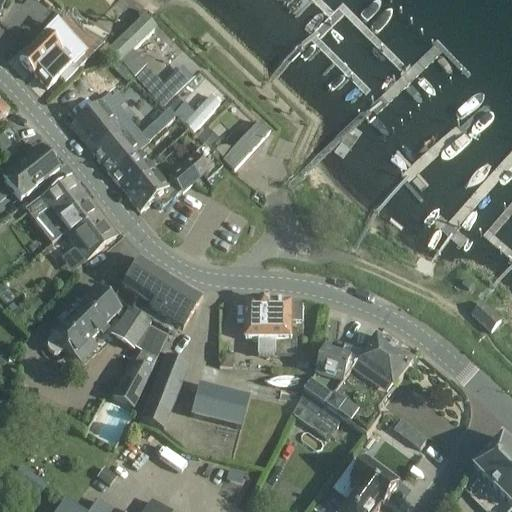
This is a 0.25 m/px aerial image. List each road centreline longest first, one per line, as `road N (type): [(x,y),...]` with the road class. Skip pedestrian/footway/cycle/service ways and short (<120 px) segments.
road 1 (tertiary): [(502,404),(421,336),(369,307),(287,284),(199,276),(164,259),(0,73)]
road 2 (track): [(511,368),(449,309),(318,251)]
road 3 (residential): [(413,511),(502,404)]
